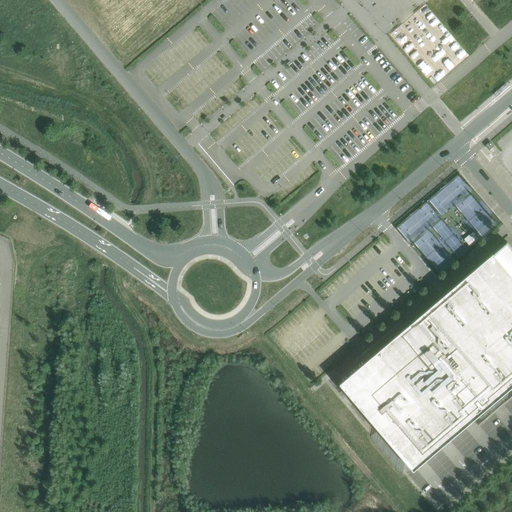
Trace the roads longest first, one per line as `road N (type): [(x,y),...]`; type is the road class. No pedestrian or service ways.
road 1 (unclassified): [(511,28),(302,212)]
road 2 (tertiary): [(205,174),(58,0)]
road 3 (tertiary): [(175,302),(195,329),(230,334),(315,267),(337,239)]
road 4 (unknown): [(422,269),(481,216),(467,192),(401,244)]
road 5 (tertiary): [(137,242),(0,152)]
road 6 (tertiary): [(0,185),(132,265)]
road 7 (tertiary): [(337,239),(454,144)]
road 8 (tertiary): [(172,291),(199,319),(225,323),(249,307),(256,275)]
